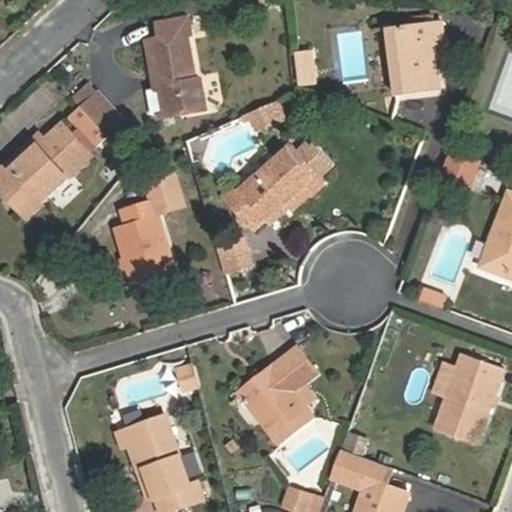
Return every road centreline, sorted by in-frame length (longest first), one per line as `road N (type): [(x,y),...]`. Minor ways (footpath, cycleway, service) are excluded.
road 1 (residential): [(357,285),(42,367)]
road 2 (unknown): [(357,285),(372,278),(390,238),(424,110)]
road 3 (residential): [(80,511),(42,367)]
